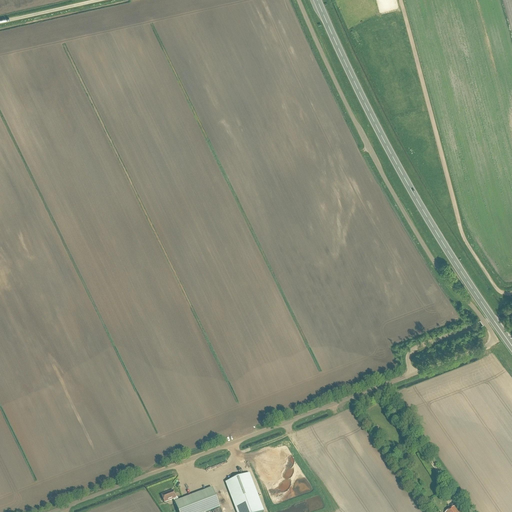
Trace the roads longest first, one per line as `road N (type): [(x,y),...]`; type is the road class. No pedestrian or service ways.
road 1 (unclassified): [(411,373),(497,340),(398,204),(298,0)]
road 2 (trunk): [(511,345),(399,168),(317,0)]
road 3 (unclassified): [(51,511),(411,373)]
road 4 (unclassified): [(400,0),(461,233),(494,285),(511,292)]
road 5 (unclassified): [(411,373),(411,350),(511,311)]
